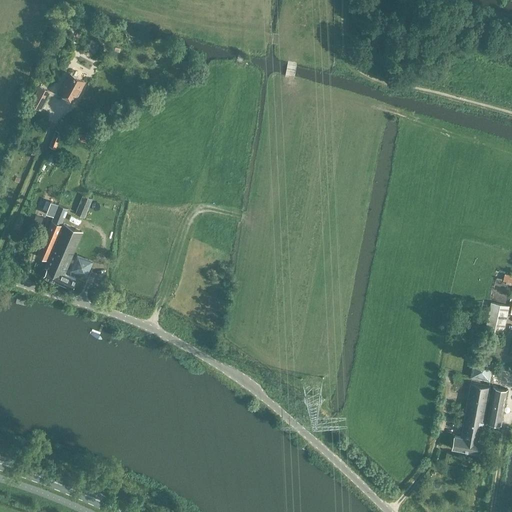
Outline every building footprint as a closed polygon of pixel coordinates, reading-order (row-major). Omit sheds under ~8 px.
[(80,88),(84,81),(70,73),(60,93),(73,101),(77,94),(79,95),(82,89),(80,88)] [(38,110),(48,91),(37,86),(28,105),(38,110)] [(39,186),(44,174),(39,172),(34,184),(39,186)] [(84,217),(92,199),(83,195),(76,214),(84,217)] [(54,214),(59,203),(49,199),(44,210),(54,214)] [(48,259),(63,226),(61,225),(68,208),(59,204),(37,254),(48,259)] [(64,274),(83,231),(64,224),(63,226),(48,259),(45,266),(48,267),(44,276),(72,288),(76,279),(64,274)] [(71,269),(88,276),(94,259),(77,253),(71,269)] [(511,282),(511,274),(504,273),(503,281),(511,282)] [(502,336),(509,306),(491,302),(485,332),(502,336)] [(491,379),(492,360),(473,359),(472,378),(491,379)] [(490,400),(491,393),(489,393),(490,386),(470,383),(461,436),(480,440),(488,400),(490,400)] [(493,387),(491,393),(490,400),(486,421),(501,424),(507,389),(493,387)] [(480,440),(461,436),(454,435),(452,448),(480,453),(482,440),(480,440)]
